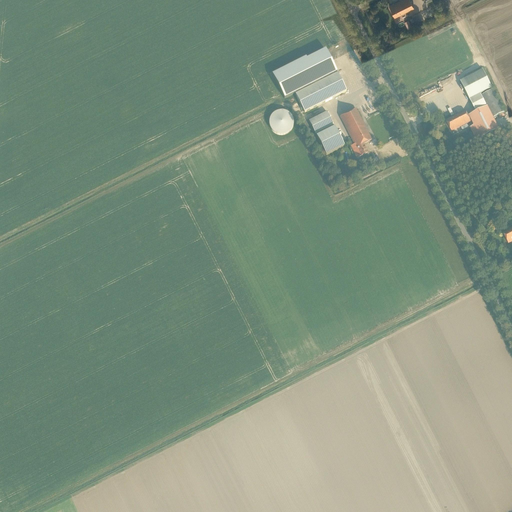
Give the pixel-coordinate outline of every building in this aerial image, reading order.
[(402,0),(389,7),(394,18),(413,8),(409,0),(402,0)] [(326,50),(273,76),(284,98),(337,72),(326,50)] [(481,95),(489,91),(493,89),(484,71),(461,82),(470,100),(476,112),(487,106),(481,95)] [(338,74),(296,95),(305,113),(347,92),(338,74)] [(487,105),(493,118),(505,113),(493,90),(482,96),(487,105)] [(493,118),(488,107),(469,116),(474,126),(470,128),(477,141),(499,130),(493,118)] [(356,109),(340,117),(354,145),(354,146),(357,152),(354,153),(357,159),(360,157),(368,153),(363,144),(372,140),(356,109)] [(269,124),(270,127),(271,129),(272,130),(273,132),(275,133),(277,134),(279,135),(281,135),(283,135),(285,135),(287,134),(289,133),(290,131),(292,130),(293,128),(293,126),(294,124),(293,122),(293,119),(292,117),(291,116),(290,114),(288,113),(286,112),(284,111),(282,111),(280,111),(278,111),(276,112),(274,113),(273,115),(271,116),(270,118),(270,120),(269,122),(269,124)] [(447,120),(452,131),(471,122),(466,111),(447,120)] [(309,121),(316,137),(334,128),(327,112),(309,121)] [(334,128),(316,137),(326,156),(344,147),(334,128)] [(511,228),(503,233),(509,243),(511,241),(511,228)]
